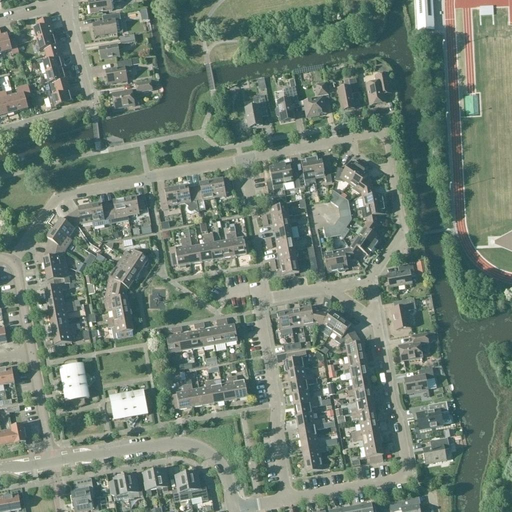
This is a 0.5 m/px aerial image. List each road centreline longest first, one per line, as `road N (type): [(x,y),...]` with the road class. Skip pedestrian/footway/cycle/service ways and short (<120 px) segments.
road 1 (residential): [(367,284),(401,239),(386,132),(248,160)]
road 2 (residential): [(288,501),(406,479),(373,327)]
road 3 (residential): [(15,266),(61,201),(248,160)]
road 4 (residential): [(235,511),(223,471),(201,450),(169,444),(52,462)]
road 5 (residential): [(269,302),(259,312),(288,501)]
road 6 (residential): [(0,133),(92,108),(61,4)]
road 7 (residential): [(269,302),(248,160)]
